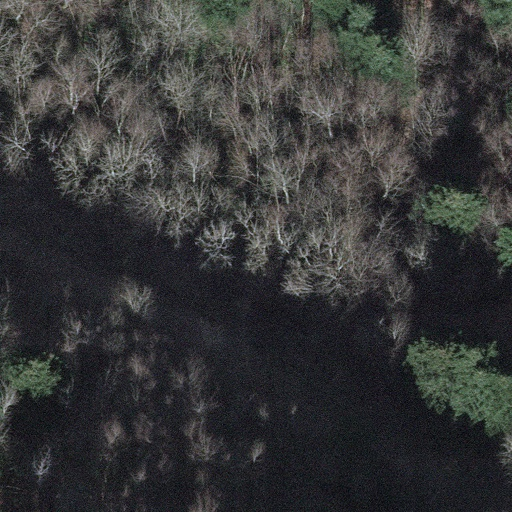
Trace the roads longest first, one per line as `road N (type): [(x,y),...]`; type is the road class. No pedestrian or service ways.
road 1 (track): [(511,484),(269,346),(153,298),(0,213)]
road 2 (track): [(269,346),(387,312),(511,311)]
